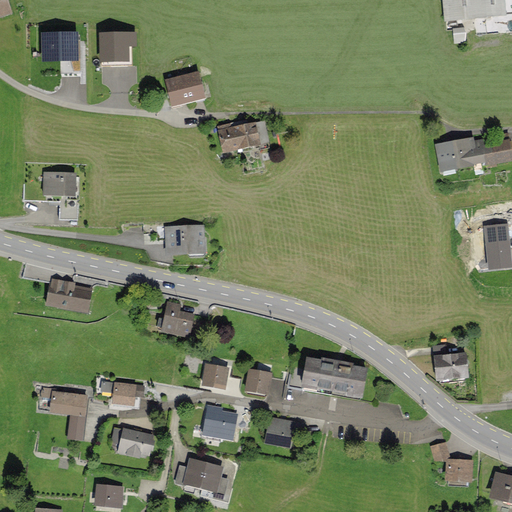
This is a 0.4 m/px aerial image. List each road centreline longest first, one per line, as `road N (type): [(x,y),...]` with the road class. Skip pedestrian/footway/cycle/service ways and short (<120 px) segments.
road 1 (primary): [(0,242),(310,316),(377,351),(448,411)]
road 2 (residential): [(457,419),(378,425),(207,398),(121,415)]
